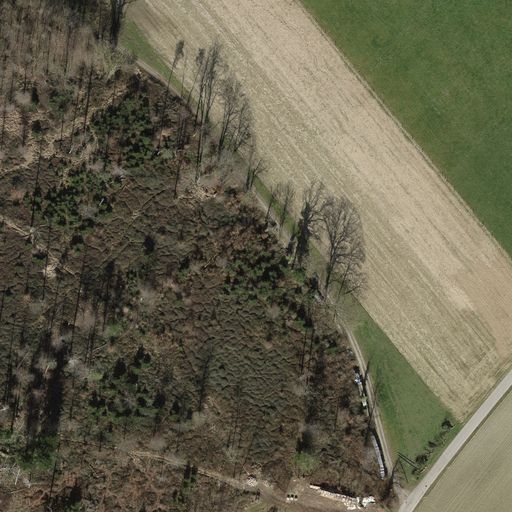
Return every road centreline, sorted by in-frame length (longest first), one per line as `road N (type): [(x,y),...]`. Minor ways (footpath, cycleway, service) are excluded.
road 1 (track): [(412,510),(365,354),(327,283),(214,120),(180,83),(55,0)]
road 2 (unclassified): [(411,511),(511,378)]
